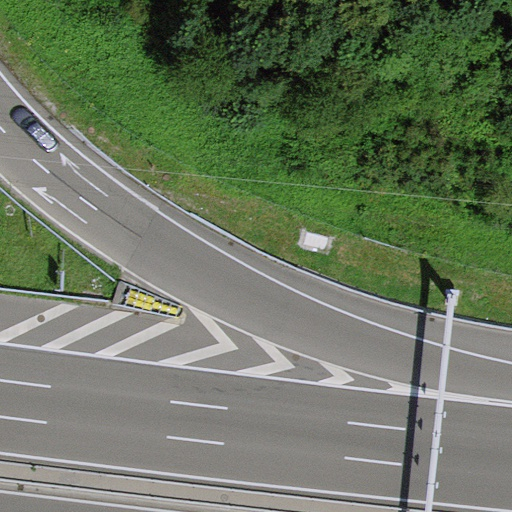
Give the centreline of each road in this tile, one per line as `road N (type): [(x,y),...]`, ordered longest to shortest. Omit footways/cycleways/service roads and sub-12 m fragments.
road 1 (motorway): [(511,385),(346,341),(201,274),(89,203),(0,125)]
road 2 (motorway): [(511,458),(0,397)]
